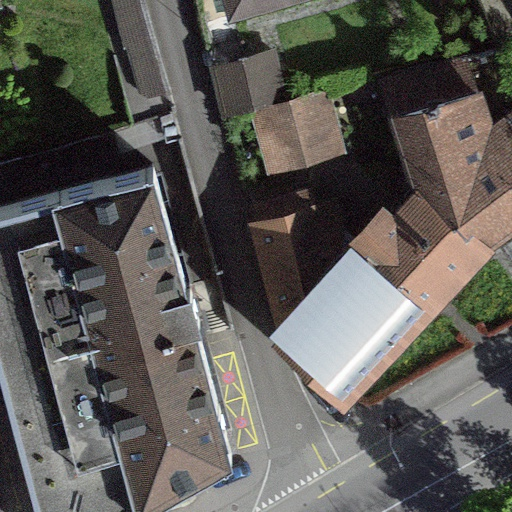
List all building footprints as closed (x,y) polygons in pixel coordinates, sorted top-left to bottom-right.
[(380,79),(410,169),(418,194),(427,185),(453,210),(477,245),(488,235),(488,234),(511,216),(511,81),(497,50),(380,79)] [(268,52),(212,68),(211,69),(223,115),(258,106),(282,100),(268,52)] [(316,91),(282,100),(258,106),(271,156),(329,141),(316,91)] [(0,206),(0,369),(37,511),(123,511),(227,455),(191,322),(196,321),(187,285),(182,286),(150,166),(0,206)] [(453,210),(427,185),(418,194),(391,222),(380,211),(352,241),(364,251),(349,267),(323,247),(312,204),(253,220),(283,336),(328,378),(341,390),(477,245),(453,210)]
